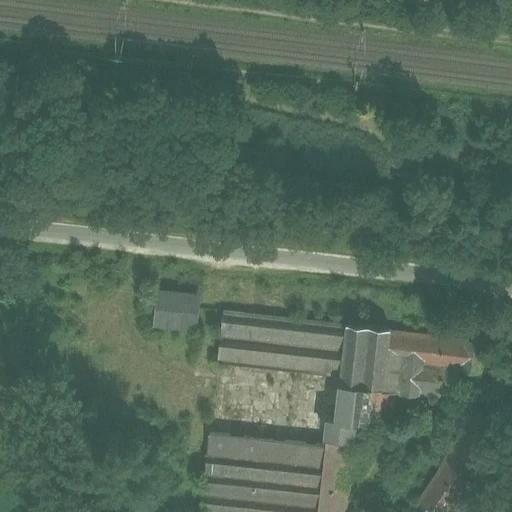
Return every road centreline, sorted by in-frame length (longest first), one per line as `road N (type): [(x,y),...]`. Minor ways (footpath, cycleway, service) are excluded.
road 1 (unclassified): [(511,276),(0,212)]
road 2 (track): [(177,0),(511,41)]
